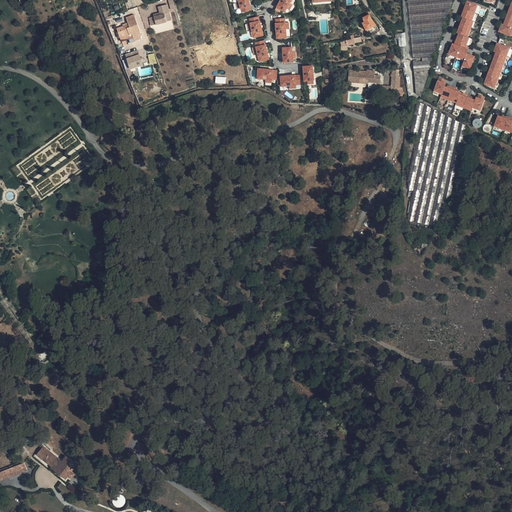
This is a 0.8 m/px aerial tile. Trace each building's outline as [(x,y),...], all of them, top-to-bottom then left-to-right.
[(123,0),(121,0),(112,2),(114,10),(126,7),(123,0)] [(248,0),(238,0),(239,2),(241,8),(242,13),(250,10),(249,6),(250,6),(248,0)] [(291,0),(280,0),(277,7),(282,10),(285,11),(287,8),(290,10),(293,5),(290,3),(291,0)] [(407,0),(410,29),(444,27),(452,0),(407,0)] [(473,13),(476,5),(466,1),(465,3),(465,5),(463,5),(461,8),(473,13)] [(162,14),(149,18),(151,25),(171,20),(167,4),(160,6),(162,14)] [(160,6),(158,7),(160,13),(153,15),(154,17),(162,14),(160,6)] [(470,20),(473,13),(461,8),(460,12),(462,12),(461,14),(460,17),(462,17),(470,20)] [(365,21),(362,23),(366,30),(376,25),(371,18),(369,14),(363,18),(365,21)] [(134,15),(126,17),(129,25),(117,28),(118,32),(116,32),(118,38),(120,38),(121,41),(129,39),(130,43),(135,42),(134,40),(142,38),(134,15)] [(257,16),(249,19),(250,23),(251,29),(253,38),(263,35),(259,21),(257,16)] [(511,27),(511,18),(506,16),(505,19),(504,21),(503,20),(502,20),(501,23),(503,24),(511,27)] [(469,29),(472,21),(471,21),(470,20),(462,17),(461,20),(460,21),(459,21),(458,21),(457,24),(469,29)] [(276,38),(286,38),(286,29),(285,23),(285,18),(276,19),(276,23),(275,23),(276,38)] [(466,37),(469,29),(457,24),(456,28),(458,28),(457,30),(456,33),(458,34),(466,37)] [(511,37),(511,34),(511,27),(503,24),(502,28),(500,27),(498,32),(511,37)] [(412,58),(427,57),(427,60),(432,60),(444,27),(410,29),(412,58)] [(405,33),(398,33),(398,36),(398,39),(399,46),(406,45),(405,33)] [(465,45),(468,37),(467,37),(466,37),(458,34),(457,36),(456,38),(454,37),(453,40),(454,41),(461,43),(465,45)] [(360,37),(351,38),(351,39),(345,41),(346,41),(341,42),(341,46),(355,43),(354,42),(361,41),(360,37)] [(263,40),(255,42),(256,47),(257,53),(259,61),(269,59),(265,45),(264,45),(263,40)] [(456,56),(461,43),(454,41),(453,44),(454,45),(453,48),(450,47),(449,50),(452,51),(450,54),(456,56)] [(506,56),(510,47),(497,42),(495,48),(497,49),(496,52),(505,56),(506,56)] [(466,53),(463,52),(464,49),(466,45),(465,45),(461,43),(456,56),(461,58),(462,55),(465,56),(466,53)] [(406,45),(399,46),(399,52),(401,59),(407,59),(406,45)] [(292,47),(282,48),(283,62),(293,62),(293,58),(292,52),(292,47)] [(137,50),(125,54),(130,68),(142,64),(137,50)] [(502,64),(505,56),(496,52),(495,52),(494,54),(494,56),(492,56),(490,59),(502,64)] [(154,53),(148,55),(150,64),(156,63),(154,53)] [(470,66),(473,56),(466,53),(465,56),(463,60),(461,66),(466,67),(467,65),(470,66)] [(499,71),(502,64),(490,59),(489,63),(491,63),(490,65),(489,68),(499,71)] [(419,98),(432,60),(427,60),(412,62),(415,94),(419,98)] [(312,66),(303,67),(304,81),(307,81),(314,80),(312,66)] [(258,68),(257,78),(265,79),(272,79),(276,80),(277,71),(273,70),(258,68)] [(496,79),(499,71),(489,68),(488,70),(488,72),(486,71),(484,75),(496,79)] [(399,69),(392,69),(391,86),(391,90),(398,91),(398,96),(404,96),(402,88),(399,87),(400,76),(398,76),(399,69)] [(360,71),(349,70),(348,82),(369,83),(369,82),(380,83),(381,76),(375,75),(375,71),(367,70),(366,75),(362,74),(362,73),(360,73),(360,71)] [(280,76),(281,86),(290,85),(296,85),(301,84),(300,75),(295,76),(295,75),(280,76)] [(495,87),(497,80),(497,79),(496,79),(484,75),(483,78),(485,79),(484,81),(484,83),(495,87)] [(441,94),(444,86),(440,85),(441,82),(443,79),(438,77),(432,91),(441,94)] [(448,99),(452,87),(449,86),(448,88),(446,87),(444,86),(441,94),(440,95),(440,96),(448,99)] [(455,102),(458,94),(459,92),(457,91),(454,90),(455,88),(452,87),(448,99),(455,102)] [(463,107),(467,95),(463,93),(462,95),(458,94),(455,102),(455,103),(455,104),(463,107)] [(479,110),(484,96),(478,94),(477,97),(476,100),(474,100),(471,107),(479,110)] [(471,107),(474,100),(472,99),(470,98),(470,96),(467,95),(463,107),(470,109),(471,108),(471,107)] [(419,103),(417,102),(410,133),(417,135),(407,180),(408,190),(410,190),(449,198),(463,126),(419,103)] [(507,130),(511,118),(508,116),(507,119),(503,117),(500,116),(496,126),(507,130)] [(478,119),(476,119),(474,120),(473,121),(473,123),(473,125),(474,127),(476,128),(477,128),(479,128),(480,127),(482,125),(482,124),(482,122),(481,120),(480,119),(478,119)] [(406,221),(434,227),(449,198),(410,190),(405,216),(406,221)] [(415,252),(420,255),(426,245),(416,241),(413,245),(415,252)] [(70,481),(75,475),(70,471),(62,465),(59,463),(41,449),(35,455),(51,467),(50,469),(64,480),(65,478),(70,481)] [(66,461),(62,465),(70,471),(74,467),(66,461)] [(23,463),(0,473),(0,482),(26,472),(23,463)] [(118,494),(113,503),(121,508),(126,498),(118,494)]
